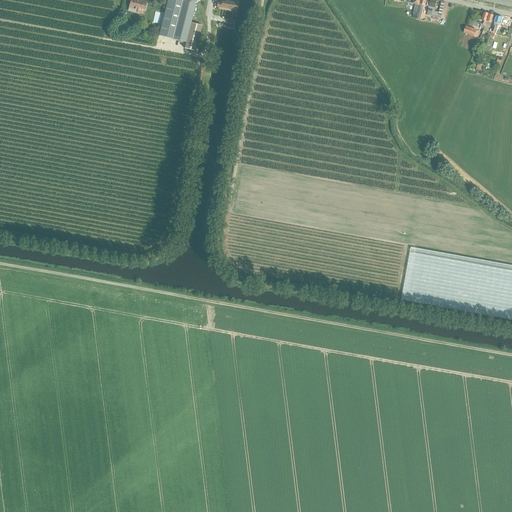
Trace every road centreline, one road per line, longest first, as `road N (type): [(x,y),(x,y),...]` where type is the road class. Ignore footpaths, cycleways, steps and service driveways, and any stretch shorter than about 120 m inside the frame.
road 1 (track): [(0,263),(511,354)]
road 2 (track): [(203,55),(176,228),(165,250),(135,257),(0,234)]
